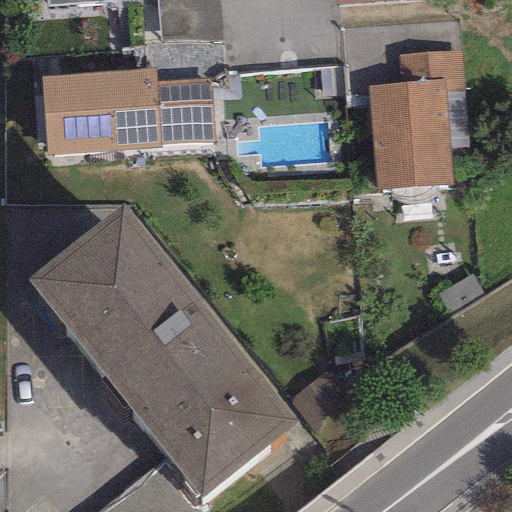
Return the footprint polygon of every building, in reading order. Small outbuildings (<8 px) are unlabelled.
[(103,0),(29,0),(30,19),(104,16),(103,0)] [(404,0),(328,0),(330,16),(405,11),(404,0)] [(139,88),(24,90),(25,166),(141,164),(139,88)] [(433,95),(355,97),(357,203),(436,201),(433,95)] [(84,213),(0,277),(0,305),(153,505),(251,430),(84,213)]
